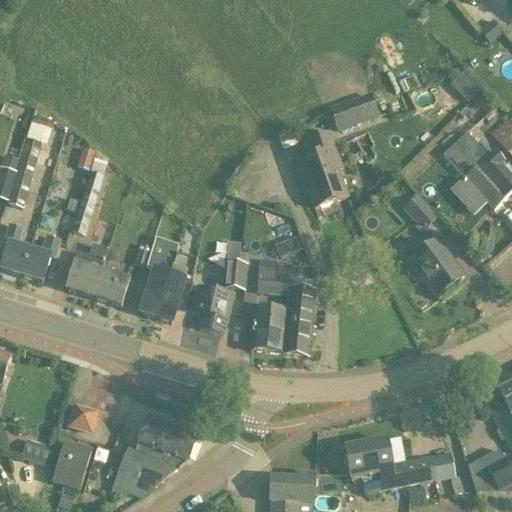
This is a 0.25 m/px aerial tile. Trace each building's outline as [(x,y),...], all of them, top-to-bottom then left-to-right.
[(480,36),(487,45),(500,34),(493,25),(480,36)] [(496,55),(511,54),(511,35),(496,36),(496,55)] [(460,74),(449,87),(467,104),(479,91),(460,74)] [(336,137),(378,122),(369,97),(327,112),(336,137)] [(489,136),(511,160),(511,127),(506,121),(489,136)] [(45,144),(57,149),(64,130),(52,126),(45,144)] [(303,144),(309,163),(293,169),(304,197),(308,196),(314,213),(347,201),(337,175),(341,173),(334,154),(328,135),(303,144)] [(511,196),(511,179),(502,168),(505,166),(494,154),(487,159),(466,137),(442,159),(464,182),(463,182),(493,214),(511,196)] [(22,213),(39,152),(24,148),(6,209),(22,213)] [(76,172),(89,176),(95,156),(82,152),(76,172)] [(66,214),(76,217),(70,237),(84,242),(108,163),(95,155),(95,156),(89,176),(80,206),(69,202),(66,214)] [(0,202),(7,205),(15,176),(0,171),(0,202)] [(438,222),(417,200),(402,214),(416,229),(414,231),(420,238),(438,222)] [(3,246),(8,248),(0,273),(21,280),(29,253),(18,250),(23,233),(8,229),(3,246)] [(40,256),(29,253),(21,280),(42,287),(50,261),(54,262),(60,245),(45,240),(40,256)] [(153,275),(140,318),(157,323),(171,270),(175,257),(178,247),(155,240),(145,273),(153,275)] [(274,246),(277,259),(299,255),(296,241),(274,246)] [(464,280),(437,244),(409,265),(436,301),(464,280)] [(76,256),(73,267),(65,294),(94,303),(102,276),(100,275),(107,254),(91,248),(87,260),(76,256)] [(144,272),(150,252),(139,249),(133,269),(144,272)] [(171,270),(157,323),(171,327),(184,286),(190,288),(197,264),(175,257),(171,270)] [(244,294),(247,269),(224,267),(222,292),(244,294)] [(287,301),(285,316),(255,313),(251,355),(282,358),(289,282),(290,273),(258,270),(255,297),(287,301)] [(102,276),(94,303),(122,311),(130,284),(102,276)] [(317,286),(289,282),(282,358),(308,361),(312,319),(314,319),(316,294),(317,286)] [(233,300),(208,294),(196,291),(189,318),(201,321),(198,333),(223,339),(233,300)] [(0,358),(0,397),(2,393),(11,362),(0,358)] [(511,459),(504,464),(497,454),(467,470),(475,498),(511,498),(511,388),(497,396),(503,408),(488,416),(511,459)] [(91,437),(96,418),(75,411),(69,431),(91,437)] [(147,422),(138,447),(134,455),(127,452),(112,491),(143,503),(178,475),(177,474),(187,467),(196,442),(147,422)] [(21,462),(47,471),(53,452),(27,443),(21,462)] [(434,486),(434,484),(430,462),(430,461),(391,468),(387,444),(360,449),(357,446),(348,448),(346,452),(343,453),(350,485),(360,483),(363,499),(418,489),(419,491),(429,489),(428,487),(434,486)] [(63,447),(56,469),(51,487),(79,495),(84,478),(91,456),(81,453),(83,449),(77,447),(76,451),(63,447)] [(270,482),(269,507),(268,511),(297,511),(298,508),(313,509),(314,479),(297,478),(297,483),(270,482)]
